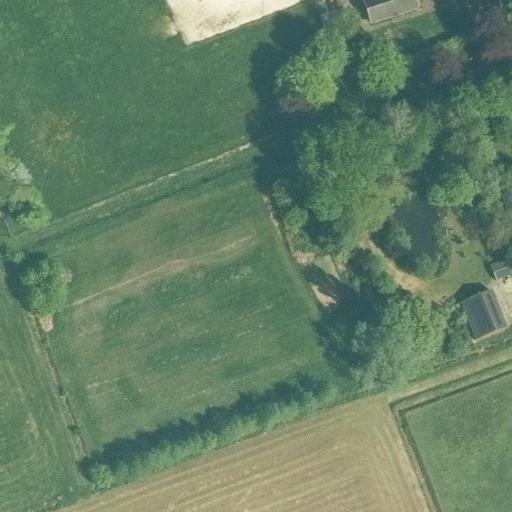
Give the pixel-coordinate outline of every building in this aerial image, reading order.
[(369,0),(359,3),(367,28),(417,13),(412,0),(369,0)] [(323,34),(336,29),(330,14),(318,18),(323,34)] [(511,193),(498,199),(508,226),(511,224),(511,193)] [(488,270),(494,285),(509,279),(503,263),(488,270)] [(489,297),(458,309),(472,345),(503,333),(489,297)]
